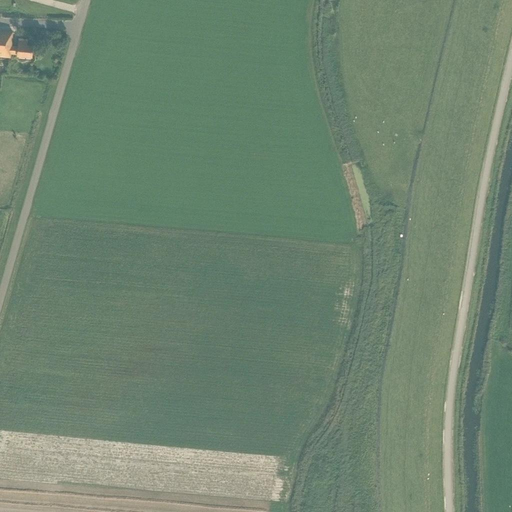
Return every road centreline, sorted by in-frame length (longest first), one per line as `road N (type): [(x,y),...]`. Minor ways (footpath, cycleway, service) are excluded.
road 1 (unclassified): [(449,511),(450,393),(511,56)]
road 2 (unclassified): [(0,304),(87,0)]
